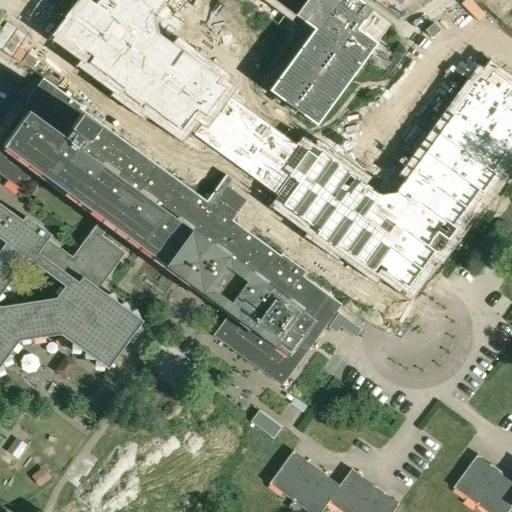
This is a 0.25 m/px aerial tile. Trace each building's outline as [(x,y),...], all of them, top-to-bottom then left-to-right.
[(86,0),(57,39),(180,130),(197,108),(207,115),(177,156),(256,215),(287,174),(297,182),(281,204),(404,295),(511,147),(511,109),(476,83),(389,200),(237,88),(228,81),(152,25),(170,0),(86,0)] [(275,0),(315,29),(270,90),(317,125),(391,24),(357,0),(275,0)] [(41,84),(0,139),(0,173),(22,189),(30,178),(225,322),(215,336),(283,386),(342,306),(41,84)] [(0,203),(0,368),(20,341),(61,335),(109,370),(144,321),(100,289),(126,252),(94,230),(74,257),(50,240),(52,235),(27,216),(23,220),(0,203)] [(75,384),(86,371),(73,361),(62,374),(75,384)] [(294,501),(318,468),(295,450),(270,484),(294,501)] [(504,471),(480,454),(456,487),(479,505),(504,471)] [(318,468),(294,501),(308,511),(322,511),(329,502),(341,484),(318,468)] [(353,468),(329,502),(342,511),(357,511),(376,486),(353,468)] [(509,511),(511,509),(511,477),(504,471),(479,505),(489,511),(509,511)] [(376,486),(357,511),(393,511),(400,503),(376,486)]
